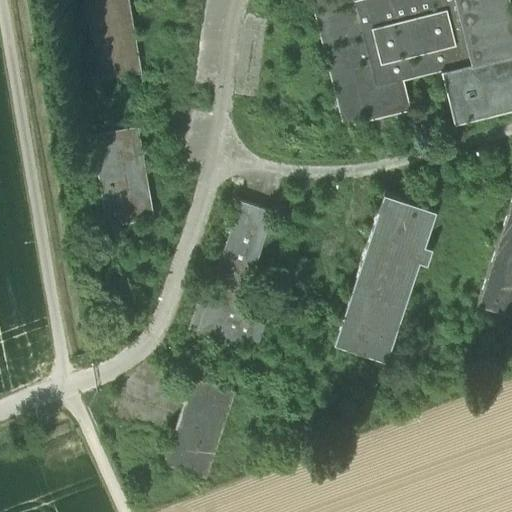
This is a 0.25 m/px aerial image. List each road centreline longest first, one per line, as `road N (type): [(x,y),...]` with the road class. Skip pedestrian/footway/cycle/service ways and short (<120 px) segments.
road 1 (track): [(65,387),(1,0)]
road 2 (track): [(65,387),(122,511)]
